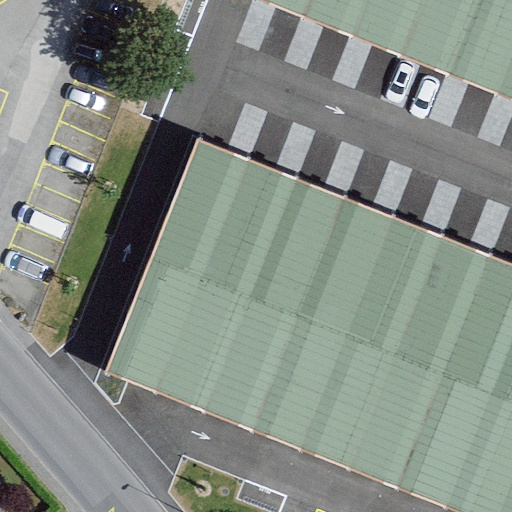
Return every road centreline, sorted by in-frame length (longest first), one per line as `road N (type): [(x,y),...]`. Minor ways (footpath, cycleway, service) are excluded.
road 1 (residential): [(93,0),(0,240)]
road 2 (residential): [(0,371),(119,511)]
